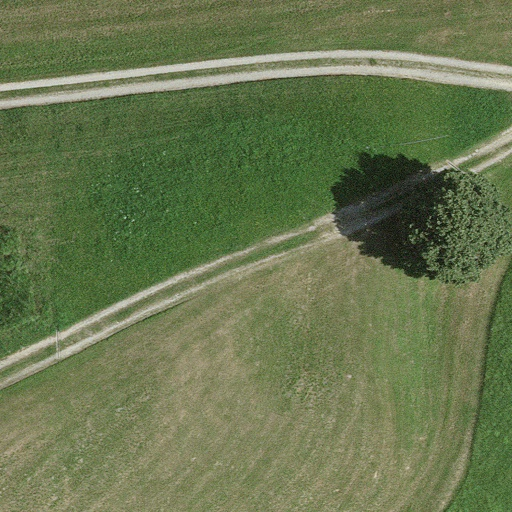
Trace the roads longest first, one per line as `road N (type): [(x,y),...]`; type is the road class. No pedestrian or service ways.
road 1 (track): [(511,139),(402,196),(183,284),(0,372)]
road 2 (track): [(0,95),(294,62),(373,61),(511,78)]
